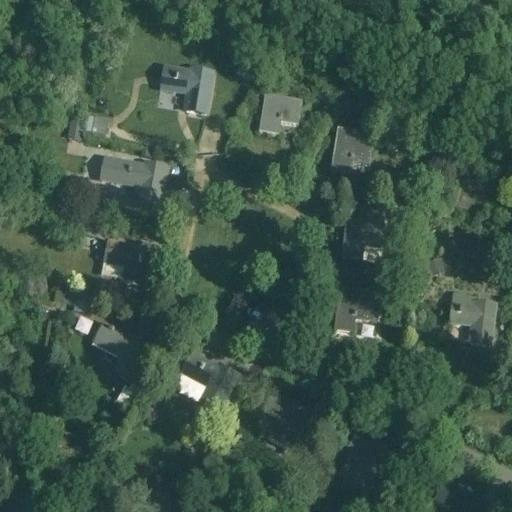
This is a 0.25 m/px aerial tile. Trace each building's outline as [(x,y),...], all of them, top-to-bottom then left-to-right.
[(192,74),(176,72),(172,93),(188,96),(186,113),(205,116),(212,75),(192,72),(192,74)] [(321,90),(317,97),(329,104),(333,96),(321,90)] [(279,137),(279,136),(277,136),(279,124),(297,128),(301,109),(301,104),(265,97),(259,134),(279,137)] [(343,100),(339,112),(352,115),(355,104),(343,100)] [(95,120),(92,135),(104,137),(108,121),(95,120)] [(70,122),(67,141),(81,143),(84,124),(70,122)] [(334,154),(331,174),(348,177),(348,176),(350,165),(366,167),(369,168),(372,148),(373,143),(374,136),(338,130),(337,137),(334,154)] [(142,150),(141,158),(154,161),(156,152),(142,150)] [(105,178),(108,162),(96,160),(94,176),(105,178)] [(119,183),(119,185),(136,188),(133,205),(138,206),(158,210),(165,170),(146,166),(145,168),(123,164),(123,166),(119,183)] [(410,211),(396,212),(397,224),(411,223),(410,211)] [(346,222),(342,259),(362,262),(363,249),(381,251),(384,219),(358,216),(357,224),(346,222)] [(81,224),(79,236),(104,241),(106,229),(81,224)] [(150,249),(131,245),(130,248),(115,245),(111,266),(127,269),(123,286),(143,289),(150,249)] [(441,261),(423,267),(426,277),(444,271),(441,261)] [(354,336),(354,334),(355,323),(372,325),(376,295),(339,290),(334,333),(354,336)] [(400,290),(398,301),(415,304),(417,293),(400,290)] [(76,301),(73,313),(92,317),(94,305),(76,301)] [(490,348),(492,328),(495,307),(475,305),(475,307),(459,305),(458,311),(456,326),(472,328),(470,346),(490,348)] [(114,339),(111,344),(107,353),(121,360),(113,376),(131,385),(150,348),(132,339),(131,341),(106,328),(105,329),(117,335),(115,339),(114,339)] [(194,358),(184,377),(195,382),(209,390),(201,405),(218,414),(228,395),(237,378),(220,369),(219,371),(194,358)] [(120,402),(130,408),(137,398),(126,391),(120,402)] [(297,431),(299,433),(309,438),(319,420),(272,396),(263,413),(278,421),(272,434),(290,444),(297,431)] [(202,428),(198,435),(211,441),(215,435),(202,428)] [(197,437),(192,446),(205,453),(210,444),(197,437)] [(354,438),(345,456),(360,464),(354,477),(372,486),(366,498),(367,499),(379,474),(392,480),(401,463),(354,438)] [(488,511),(490,509),(443,485),(434,503),(450,511),(448,511),(488,511)]
